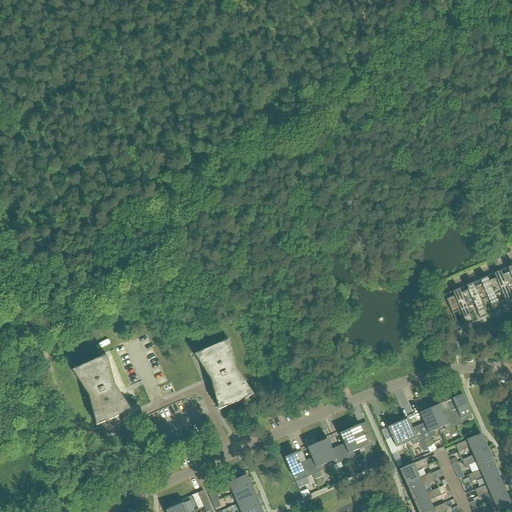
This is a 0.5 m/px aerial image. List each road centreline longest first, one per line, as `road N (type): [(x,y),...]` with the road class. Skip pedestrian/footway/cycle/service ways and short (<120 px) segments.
road 1 (residential): [(511,377),(470,368),(418,377),(228,453)]
road 2 (residential): [(75,441),(201,392)]
road 3 (residential): [(228,453),(108,509)]
road 4 (track): [(51,393),(0,271)]
